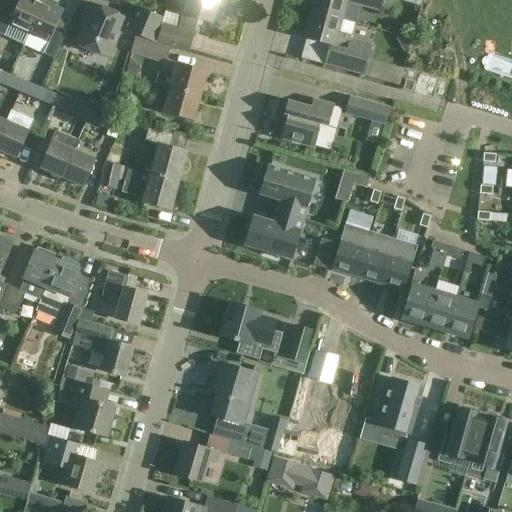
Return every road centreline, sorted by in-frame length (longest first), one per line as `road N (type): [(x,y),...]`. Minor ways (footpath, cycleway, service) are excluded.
road 1 (residential): [(198,262),(329,299),(428,356),(511,384)]
road 2 (unclassified): [(198,262),(267,0)]
road 3 (unclassified): [(122,511),(198,262)]
road 4 (residential): [(198,262),(0,198)]
road 5 (residential): [(511,132),(451,114),(436,135),(417,200)]
